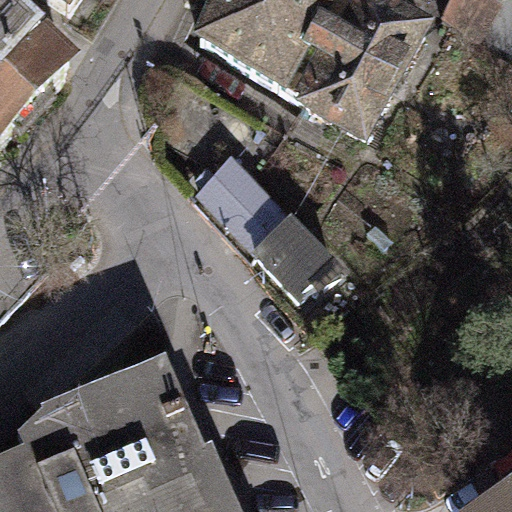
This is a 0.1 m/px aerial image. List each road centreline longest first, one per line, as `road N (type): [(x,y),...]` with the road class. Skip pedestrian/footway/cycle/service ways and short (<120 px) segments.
road 1 (residential): [(348,511),(259,331),(97,129)]
road 2 (unclassified): [(97,129),(107,66),(142,0)]
road 3 (unclassified): [(97,129),(0,222)]
